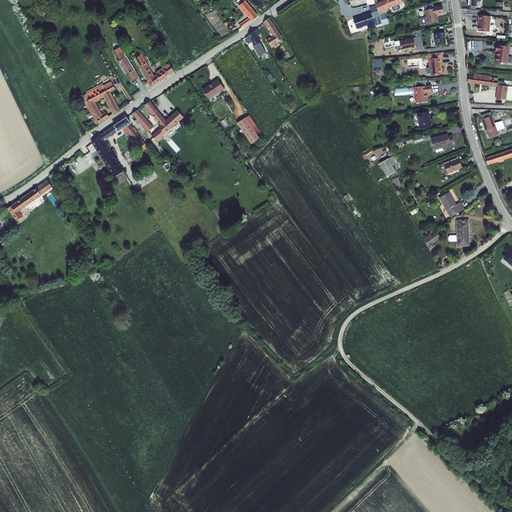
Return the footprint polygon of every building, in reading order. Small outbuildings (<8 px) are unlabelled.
[(244,26),(260,14),(247,0),(239,0),(252,15),(242,23),(244,26)] [(404,1),(403,0),(386,0),(378,3),(379,8),(380,13),(390,9),(389,6),(404,1)] [(481,0),(470,0),(470,9),(477,9),(477,5),(478,5),(478,0),(481,1),(481,0)] [(201,6),(201,10),(203,11),(204,12),(207,12),(209,9),(209,8),(209,6),(206,4),(203,4),(202,5),(201,6)] [(445,12),(443,4),(435,6),(435,7),(426,9),(427,16),(425,16),(427,23),(439,20),(438,16),(437,16),(437,13),(445,12)] [(380,13),(379,8),(355,16),(359,30),(384,22),(380,13)] [(492,15),(480,14),(479,19),(481,19),(480,30),(491,30),(492,15)] [(269,38),(272,43),(274,42),(275,43),(279,42),(278,40),(284,36),(271,17),(266,20),(275,34),(269,38)] [(255,43),(261,53),(267,50),(262,42),(263,41),(259,34),(261,33),(259,29),(262,27),(261,25),(257,29),(251,33),(257,43),(255,43)] [(437,44),(447,43),(446,37),(445,31),(436,32),(437,44)] [(417,46),(415,36),(400,40),(403,50),(413,48),(413,47),(417,46)] [(511,45),(498,43),(497,50),(500,50),(499,55),(498,61),(509,62),(511,45)] [(131,71),(133,75),(140,71),(124,44),(118,48),(123,57),(121,58),(129,72),(131,71)] [(155,85),(170,74),(169,73),(164,66),(158,70),(160,72),(157,75),(144,53),(138,57),(155,85)] [(441,64),(443,63),(442,56),(429,58),(430,65),(431,65),(432,73),(443,72),(442,66),(441,66),(441,64)] [(171,62),(164,66),(169,73),(176,69),(171,62)] [(282,65),(270,73),(279,89),(292,81),(282,65)] [(507,89),(508,84),(509,80),(494,78),(490,78),(490,76),(487,75),(487,74),(479,73),(478,76),(471,75),(470,80),(500,85),(498,98),(506,99),(507,89)] [(226,88),(219,78),(213,83),(213,84),(210,86),(209,85),(204,89),(211,99),(216,95),(217,96),(221,93),(221,91),(226,88)] [(95,119),(97,125),(110,116),(107,111),(102,113),(95,100),(107,94),(117,111),(120,109),(121,107),(112,91),(118,88),(114,80),(109,83),(107,86),(106,84),(101,86),(102,89),(99,90),(98,87),(91,91),(92,94),(94,97),(87,101),(96,116),(97,115),(98,117),(95,119)] [(106,83),(98,87),(99,90),(102,89),(101,86),(106,84),(107,86),(109,83),(114,80),(107,84),(106,83)] [(415,86),(418,102),(428,100),(428,95),(427,91),(429,91),(432,90),(431,83),(415,86)] [(154,113),(162,122),(166,119),(151,101),(145,105),(153,114),(154,113)] [(143,121),(153,130),(157,127),(140,108),(135,112),(140,117),(138,119),(142,122),(143,121)] [(178,109),(167,120),(172,126),(181,117),(183,115),(178,109)] [(420,113),(422,127),(433,126),(430,111),(420,113)] [(490,132),(491,136),(495,134),(494,131),(497,130),(498,127),(494,115),(484,118),(488,132),(490,132)] [(111,127),(104,132),(107,138),(108,137),(126,124),(141,143),(137,146),(138,147),(136,148),(138,150),(144,145),(146,149),(152,144),(149,140),(147,141),(138,130),(140,129),(137,124),(135,126),(128,116),(111,127)] [(238,122),(253,144),(261,138),(246,116),(238,122)] [(181,117),(172,126),(182,138),(193,129),(181,117)] [(161,128),(165,132),(172,126),(167,120),(160,127),(161,128)] [(161,140),(170,149),(182,138),(172,126),(165,132),(167,134),(161,140)] [(107,138),(104,132),(96,139),(120,175),(128,169),(118,153),(120,152),(116,146),(114,147),(108,137),(107,138)] [(432,137),(435,148),(456,142),(453,134),(449,135),(448,133),(432,137)] [(511,146),(486,155),(489,163),(511,154),(511,146)] [(445,163),(449,173),(464,167),(460,157),(445,163)] [(389,158),(381,162),(388,175),(397,171),(389,158)] [(130,186),(132,189),(137,186),(135,183),(137,182),(128,169),(120,175),(128,188),(130,186)] [(49,182),(38,189),(43,196),(44,198),(54,191),(49,182)] [(19,213),(43,196),(38,189),(9,210),(18,222),(23,218),(19,213)] [(453,218),(465,208),(461,201),(457,203),(450,191),(441,197),(453,218)] [(470,245),(470,220),(458,220),(459,234),(451,234),(450,236),(450,239),(451,240),(459,240),(459,245),(470,245)] [(511,264),(508,259),(502,263),(507,268),(511,264)]
